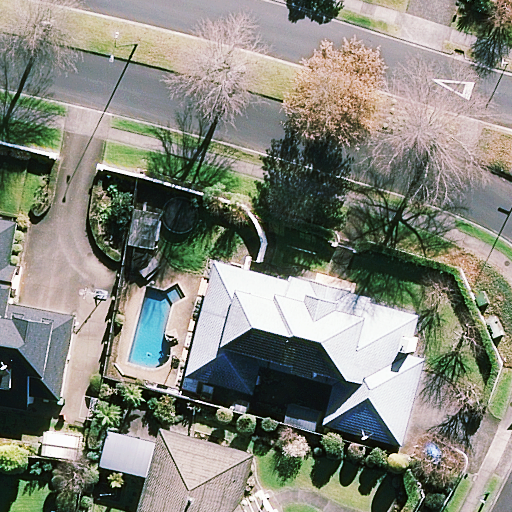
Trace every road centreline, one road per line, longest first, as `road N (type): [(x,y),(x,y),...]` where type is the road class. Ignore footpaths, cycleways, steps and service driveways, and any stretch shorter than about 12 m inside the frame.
road 1 (tertiary): [(511,212),(294,128),(0,59)]
road 2 (tertiary): [(152,0),(511,99)]
